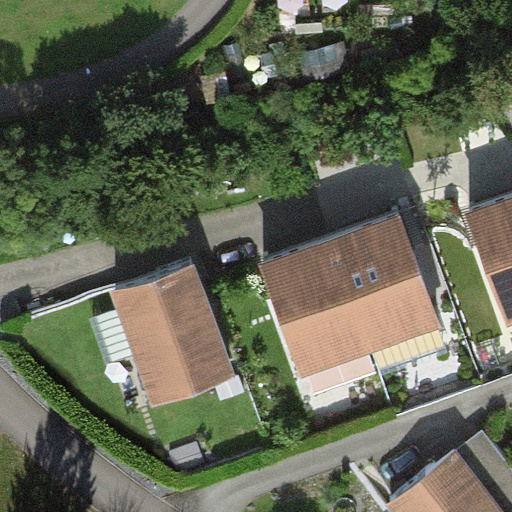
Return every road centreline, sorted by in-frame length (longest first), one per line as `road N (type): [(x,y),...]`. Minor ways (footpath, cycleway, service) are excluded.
road 1 (residential): [(0,109),(100,83),(167,52),(217,0)]
road 2 (residential): [(129,511),(0,402)]
